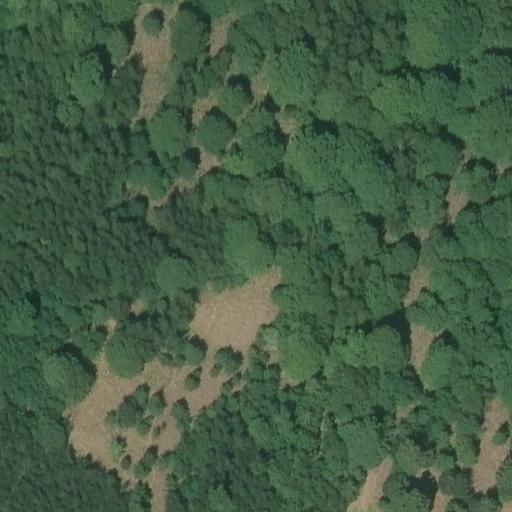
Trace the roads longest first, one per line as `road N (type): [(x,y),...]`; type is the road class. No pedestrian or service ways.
road 1 (track): [(300,511),(352,224)]
road 2 (track): [(352,224),(401,61),(440,0)]
road 3 (track): [(352,224),(318,70),(316,0)]
